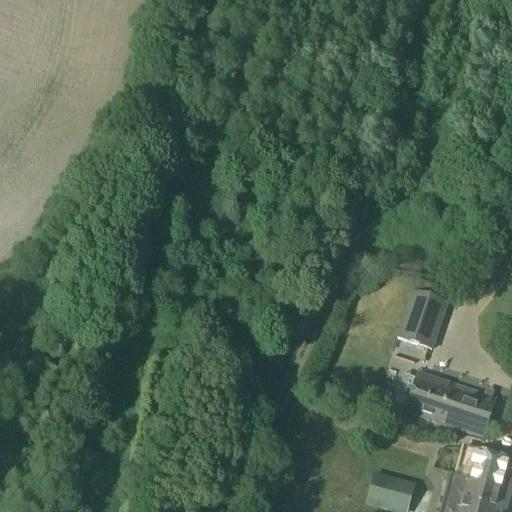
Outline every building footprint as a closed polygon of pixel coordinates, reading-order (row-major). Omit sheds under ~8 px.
[(397,34),(366,175),(387,179),(395,142),(386,140),(391,118),(399,120),(406,88),(405,88),(416,39),(397,34)] [(413,341),(429,346),(447,297),(409,284),(388,343),(409,350),(413,341)] [(406,415),(483,440),(495,402),(418,377),(406,415)] [(495,438),(510,441),(511,431),(511,385),(508,384),(495,438)] [(503,511),(511,484),(511,464),(468,453),(460,482),(450,479),(441,511),(503,511)] [(387,511),(405,511),(412,489),(374,478),(366,506),(387,511)]
